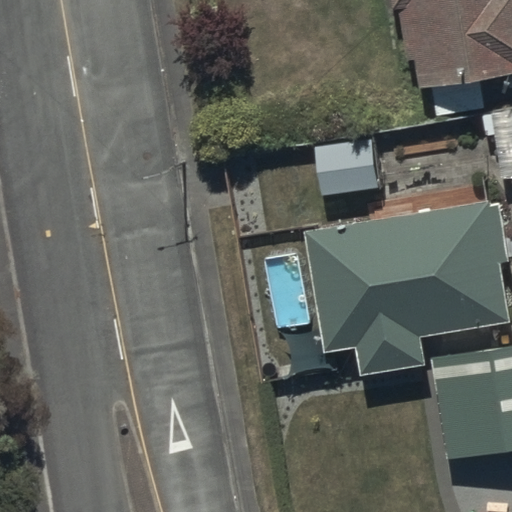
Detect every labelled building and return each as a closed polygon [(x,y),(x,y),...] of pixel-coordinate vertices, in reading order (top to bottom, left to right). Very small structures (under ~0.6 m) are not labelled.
[(511,0),(394,0),(410,69),(417,67),(424,99),(449,101),(511,86),(511,0)] [(287,223),(278,158),(231,164),(240,230),(287,223)] [(372,225),(307,235),(328,362),(362,356),(367,387),(428,376),(423,347),(511,332),(511,308),(506,274),(511,272),(511,255),(504,206),(490,208),(485,177),(367,196),(372,225)] [(511,350),(434,362),(450,469),(511,459),(511,350)] [(357,423),(352,382),(281,390),(286,431),(357,423)]
